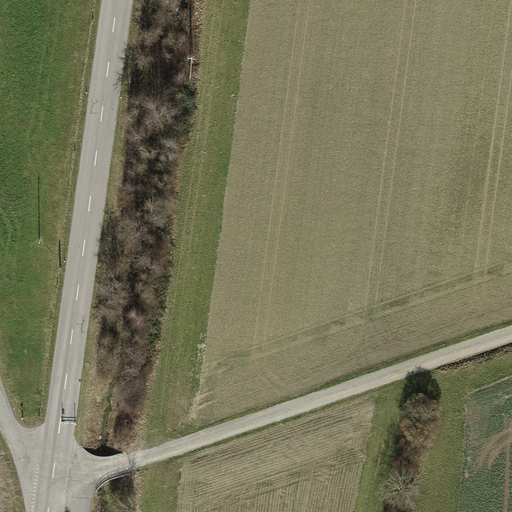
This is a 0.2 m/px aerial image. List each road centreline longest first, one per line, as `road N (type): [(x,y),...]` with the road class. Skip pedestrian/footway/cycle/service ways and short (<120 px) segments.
road 1 (tertiary): [(48,511),(120,0)]
road 2 (track): [(54,469),(89,474),(131,462),(511,332)]
